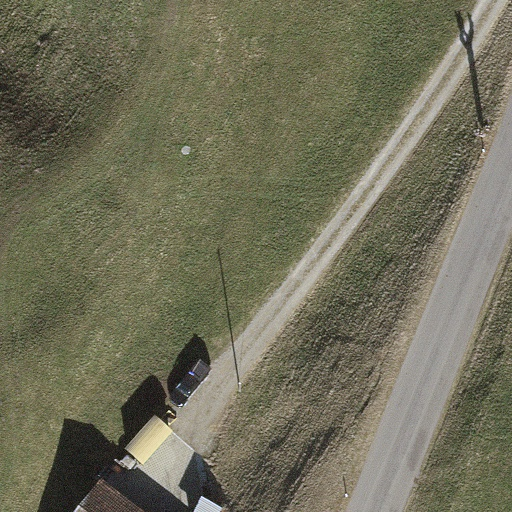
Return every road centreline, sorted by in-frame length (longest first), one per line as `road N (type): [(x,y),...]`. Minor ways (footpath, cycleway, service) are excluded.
road 1 (track): [(495,0),(452,74),(181,439)]
road 2 (unclassified): [(511,161),(376,511)]
